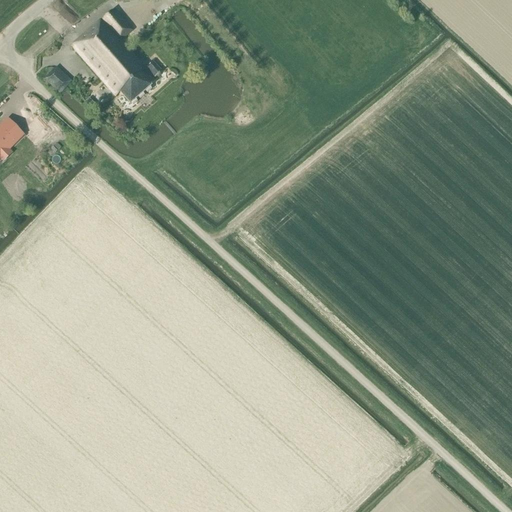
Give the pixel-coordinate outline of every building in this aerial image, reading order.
[(145,70),(118,40),(130,30),(113,11),(72,47),(115,97),(120,93),(130,105),(151,86),(150,86),(155,82),(153,79),(161,72),(154,65),(152,63),(145,70)] [(59,95),(71,82),(56,67),(43,80),(59,95)] [(97,107),(89,98),(84,102),(92,111),(97,107)] [(8,120),(0,128),(0,155),(22,134),(8,120)] [(54,154),(61,148),(57,144),(51,150),(54,154)]
